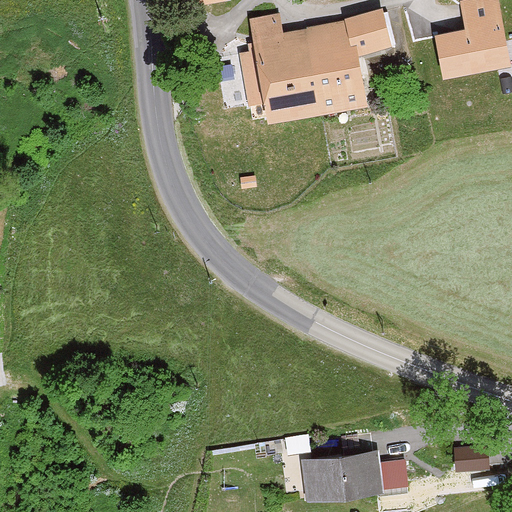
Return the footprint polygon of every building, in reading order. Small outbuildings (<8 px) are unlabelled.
[(418,35),(427,80),(504,64),(491,0),(467,0),(449,3),(454,28),(418,35)] [(308,107),(296,26),(278,29),(275,13),(236,19),(251,116),(308,107)] [(375,15),(296,26),(308,107),(359,100),(352,52),(380,48),(375,15)] [(460,441),(460,463),(495,462),(494,440),(460,441)] [(303,455),(307,495),(386,489),(383,449),(303,455)]
